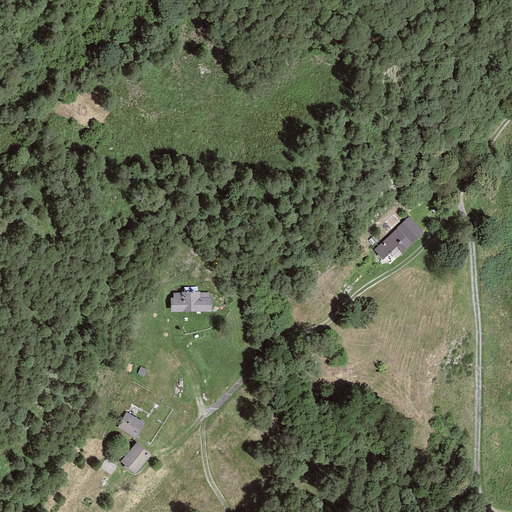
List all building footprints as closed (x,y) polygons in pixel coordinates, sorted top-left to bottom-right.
[(424,233),(409,216),(396,228),(397,229),(411,244),(424,233)] [(374,250),(382,260),(396,247),(402,253),(411,244),(397,229),(374,250)] [(170,313),(190,312),(212,312),(212,298),(209,298),(209,293),(200,293),(200,292),(190,292),(181,292),(181,293),(173,293),(173,298),(170,298),(170,313)] [(126,412),(117,427),(136,438),(145,424),(126,412)] [(151,455),(136,442),(120,462),(135,474),(151,455)]
